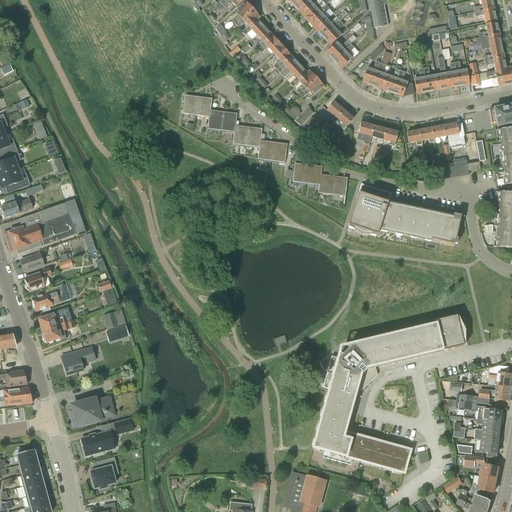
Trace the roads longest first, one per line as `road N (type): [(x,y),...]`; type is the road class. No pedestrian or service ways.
road 1 (residential): [(211,86),(327,168),(470,200),(483,253),(511,271)]
road 2 (residential): [(511,97),(418,113),(364,104),(264,0)]
road 3 (residential): [(387,502),(435,471),(416,363),(511,342)]
road 4 (residential): [(50,421),(0,264)]
